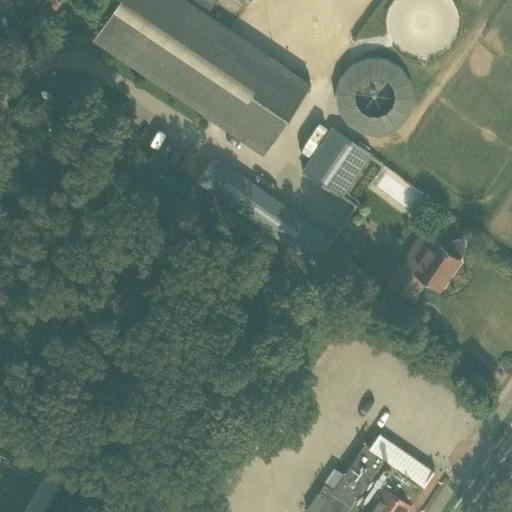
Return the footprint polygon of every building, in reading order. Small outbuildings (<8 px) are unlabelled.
[(310,83),(185,0),(117,0),(92,38),(263,153),(310,83)] [(354,137),(415,112),(390,49),(328,73),(354,137)] [(367,152),(348,139),(332,127),(302,170),(338,194),(367,152)] [(197,180),(286,243),(303,220),(231,169),(230,171),(212,158),(197,180)] [(423,233),(389,284),(412,298),(426,278),(440,288),(460,258),(431,238),(423,233)] [(231,422),(196,472),(215,485),(250,435),(231,422)] [(365,443),(334,489),(325,483),(306,510),(309,511),(406,511),(435,470),(380,432),(370,447),(365,443)]
